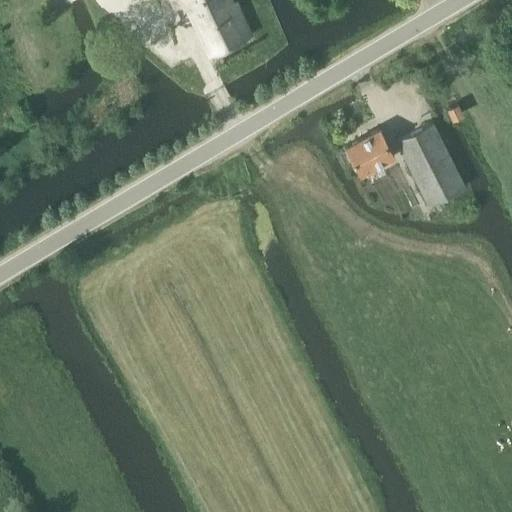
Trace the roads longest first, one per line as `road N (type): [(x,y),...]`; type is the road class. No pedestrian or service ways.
road 1 (unclassified): [(462,0),(0,272)]
road 2 (unknown): [(246,127),(177,0)]
